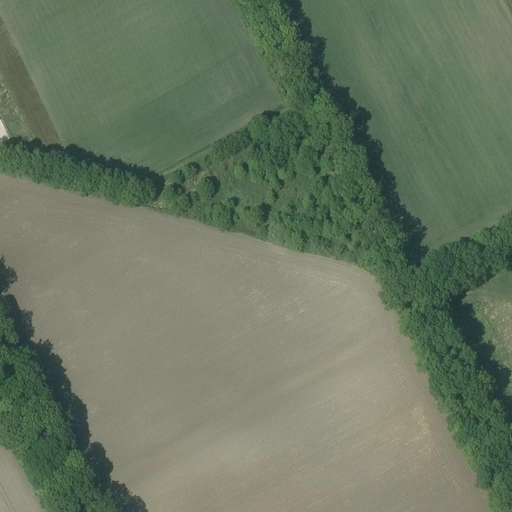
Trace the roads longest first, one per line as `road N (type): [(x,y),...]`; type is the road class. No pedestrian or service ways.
road 1 (track): [(308,103),(416,313)]
road 2 (unclassified): [(0,363),(80,511)]
